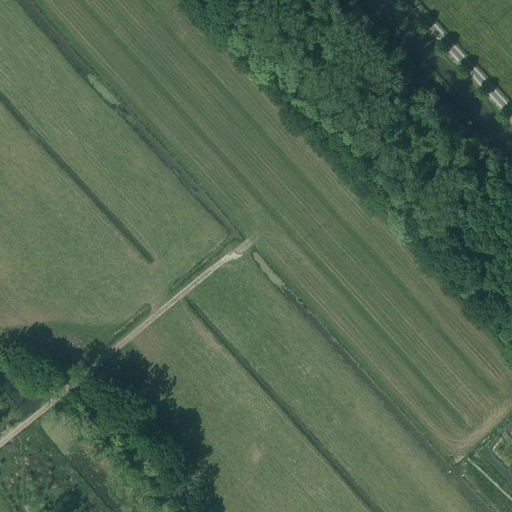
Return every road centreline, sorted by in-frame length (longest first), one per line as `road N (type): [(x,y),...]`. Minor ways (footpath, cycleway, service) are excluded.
road 1 (track): [(239,257),(210,270),(0,445)]
road 2 (unclassified): [(511,113),(407,0)]
